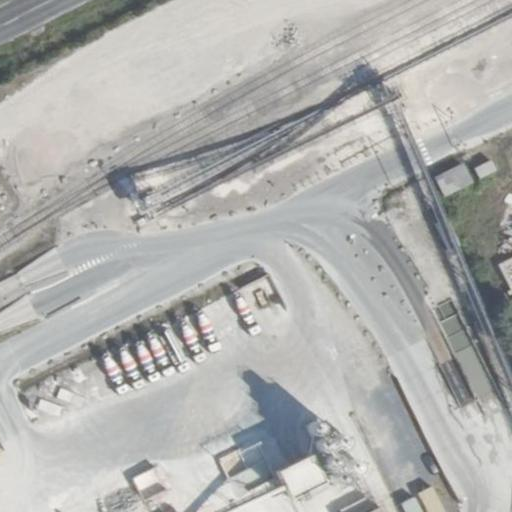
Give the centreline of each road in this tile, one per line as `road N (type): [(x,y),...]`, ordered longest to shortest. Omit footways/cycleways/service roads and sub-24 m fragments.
road 1 (residential): [(0,379),(511,116)]
road 2 (unknown): [(4,376),(59,438),(91,442),(327,347)]
road 3 (unknown): [(337,205),(510,511)]
road 4 (unknown): [(0,125),(85,68),(196,12)]
road 5 (unknown): [(327,347),(409,480)]
road 6 (unknown): [(268,241),(327,347)]
